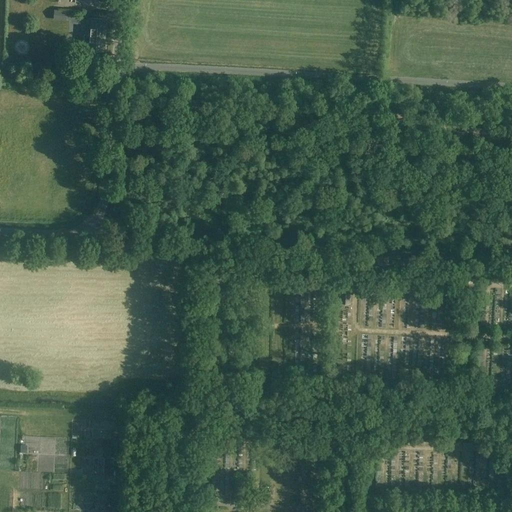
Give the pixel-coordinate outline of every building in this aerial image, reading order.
[(72,0),(65,0),(67,9),(73,9),(72,0)] [(59,20),(73,20),(73,10),(60,10),(59,20)] [(69,29),(69,21),(60,20),(60,29),(69,29)] [(104,51),(106,22),(87,21),(85,50),(104,51)] [(339,303),(350,303),(351,281),(340,281),(340,287),(339,287),(339,297),(339,303)] [(89,446),(89,456),(98,455),(98,446),(89,446)] [(115,478),(114,466),(108,467),(108,459),(101,459),(102,479),(115,478)] [(92,476),(92,462),(82,461),(82,476),(92,476)] [(89,491),(91,480),(79,478),(77,489),(89,491)] [(55,480),(56,487),(65,487),(64,479),(55,480)] [(102,482),(102,490),(114,490),(114,482),(102,482)]
